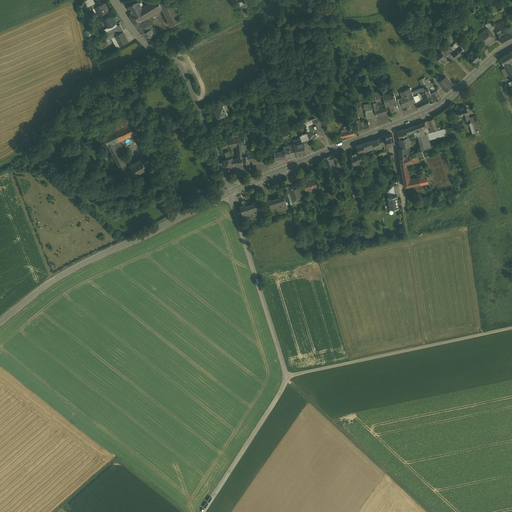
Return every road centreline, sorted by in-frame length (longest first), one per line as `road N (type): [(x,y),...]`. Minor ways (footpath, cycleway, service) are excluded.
road 1 (secondary): [(231,193),(53,278),(0,322)]
road 2 (track): [(255,271),(511,217)]
road 3 (residential): [(231,193),(176,59),(137,36),(114,0)]
road 4 (unclassified): [(288,377),(511,328)]
road 5 (track): [(155,50),(81,82),(38,137),(0,164)]
road 6 (track): [(287,380),(430,511)]
road 7 (track): [(184,511),(115,457),(54,511)]
road 8 (unclassified): [(202,511),(288,377)]
road 9 (secondary): [(511,44),(430,112),(392,127)]
road 10 (unclassified): [(288,377),(246,241)]
road 11 (track): [(428,346),(404,212)]
road 12 (secondary): [(392,127),(270,175)]
